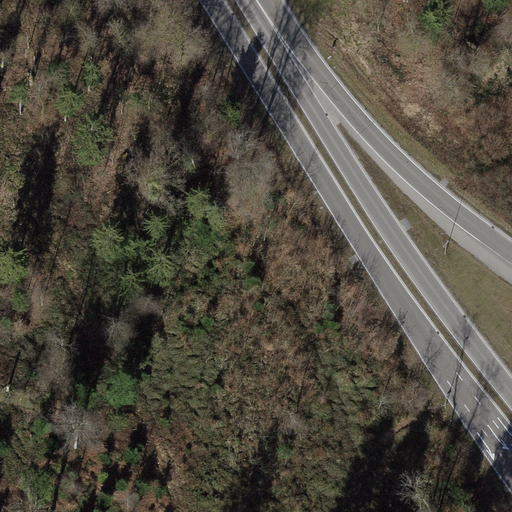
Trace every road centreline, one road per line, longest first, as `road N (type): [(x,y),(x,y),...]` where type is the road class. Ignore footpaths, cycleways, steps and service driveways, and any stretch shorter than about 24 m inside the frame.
road 1 (secondary): [(214,0),(374,258),(511,457)]
road 2 (secondary): [(511,392),(397,236),(246,0)]
road 3 (secondary): [(511,254),(453,211),(355,118),(270,0)]
